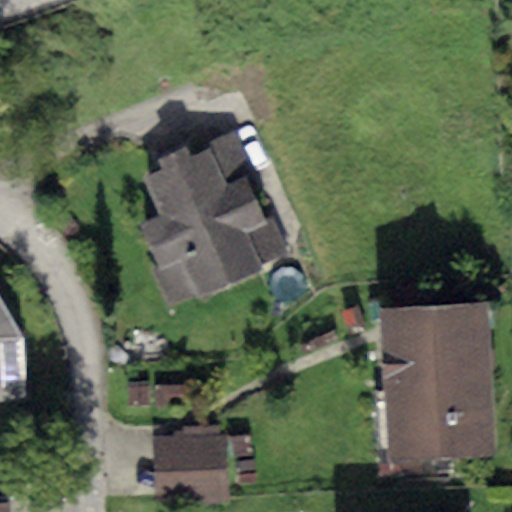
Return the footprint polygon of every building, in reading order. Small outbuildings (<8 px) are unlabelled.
[(160,171),(146,178),(163,216),(142,225),(162,269),(182,259),(200,299),(262,271),(245,235),(269,224),(247,175),(226,185),(210,150),(191,159),(185,147),(156,161),(160,171)] [(0,302),(0,392),(23,391),(20,334),(0,302)] [(487,302),(380,307),(387,461),(495,456),(487,302)] [(226,436),(152,438),(154,506),(227,504),(226,436)] [(8,511),(8,503),(0,503),(0,511),(8,511)]
